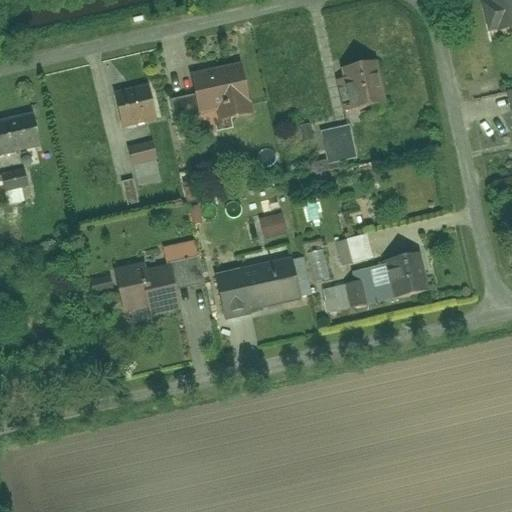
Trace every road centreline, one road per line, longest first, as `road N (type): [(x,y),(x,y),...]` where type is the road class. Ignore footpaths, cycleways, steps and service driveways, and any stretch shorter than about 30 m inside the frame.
road 1 (residential): [(499,317),(0,433)]
road 2 (residential): [(424,0),(499,317)]
road 3 (residential): [(0,70),(294,0)]
